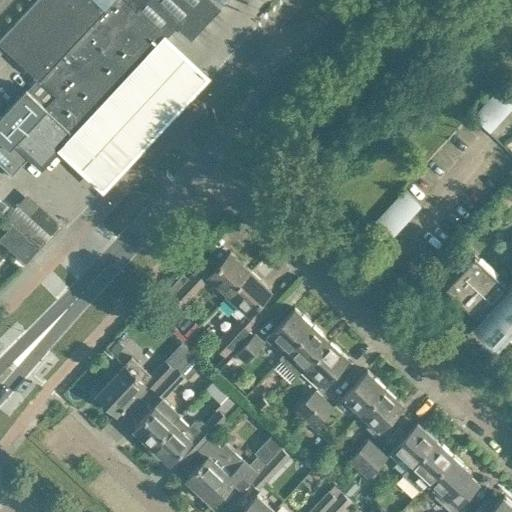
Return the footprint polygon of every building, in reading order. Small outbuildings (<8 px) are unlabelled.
[(32,0),(0,34),(0,39),(17,56),(54,16),(69,0),(32,0)] [(69,0),(54,16),(17,56),(40,77),(39,78),(28,90),(74,133),(123,82),(166,37),(179,24),(191,36),(218,8),(209,0),(69,0)] [(103,185),(210,69),(163,26),(71,127),(57,142),(60,144),(103,185)] [(511,108),(511,90),(503,82),(473,115),(490,131),(511,108)] [(0,137),(0,138),(0,137),(0,162),(12,174),(30,156),(42,168),(72,135),(74,133),(28,90),(0,119),(0,137)] [(31,176),(9,199),(44,231),(66,207),(31,176)] [(418,206),(404,193),(378,221),(392,233),(418,206)] [(14,225),(0,240),(13,252),(27,236),(14,225)] [(228,293),(249,270),(229,251),(216,264),(207,274),(210,276),(228,293)] [(475,255),(445,287),(478,318),(473,324),(495,344),(500,338),(505,343),(511,336),(511,281),(508,286),(475,255)] [(216,264),(208,256),(187,278),(182,274),(154,304),(167,317),(176,307),(178,309),(210,276),(207,274),(216,264)] [(228,293),(221,301),(239,317),(221,337),(231,347),(263,313),(254,305),(269,289),(249,270),(228,293)] [(286,350),(312,324),(294,307),(265,338),(274,345),(277,342),(286,350)] [(297,374),(304,367),(329,340),(312,324),(286,350),(280,358),(297,374)] [(244,361),(263,341),(253,332),(234,352),(244,361)] [(318,387),(347,356),(329,340),(304,367),(313,375),(309,379),(318,387)] [(123,403),(144,381),(153,390),(174,368),(173,368),(164,359),(150,375),(130,356),(95,393),(115,412),(120,406),(121,407),(124,404),(123,403)] [(148,448),(179,414),(163,399),(185,375),(182,372),(185,369),(179,363),(173,368),(174,368),(153,390),(161,397),(132,428),(140,436),(138,438),(148,448)] [(360,413),(384,386),(367,370),(338,400),(347,409),(351,404),(360,413)] [(373,433),(402,403),(384,386),(360,413),(369,422),(366,426),(373,433)] [(305,419),(324,398),(315,389),(296,410),(305,419)] [(270,404),(263,398),(256,406),(263,412),(270,404)] [(333,407),(324,398),(305,419),(314,427),(333,407)] [(226,415),(220,410),(207,423),(203,420),(196,420),(191,425),(179,414),(148,448),(158,457),(160,454),(168,461),(176,452),(185,460),(195,449),(196,450),(209,435),(208,434),(226,415)] [(411,465),(436,439),(418,422),(394,448),(394,449),(391,453),(398,460),(402,456),(411,464),(411,465)] [(249,481),(266,463),(257,455),(248,463),(225,441),(221,446),(209,435),(196,450),(205,458),(198,464),(197,463),(194,466),(195,467),(186,477),(212,502),(232,481),(241,490),(249,481)] [(359,467),(378,446),(369,438),(349,458),(359,467)] [(429,481),(453,455),(436,439),(411,465),(411,464),(403,473),(420,490),(429,481)] [(369,476),(388,455),(378,446),(359,467),(369,476)] [(292,456),(281,447),(266,463),(249,481),(259,491),(292,456)] [(470,471),(453,455),(429,481),(438,489),(434,493),(453,511),(478,484),(468,474),(470,471)] [(351,478),(341,488),(349,496),(359,485),(351,478)] [(324,511),(342,493),(332,484),(306,511),(324,511)] [(345,511),(353,504),(342,493),(324,511),(345,511)] [(272,511),(273,511),(256,494),(239,511),(272,511)] [(511,511),(511,505),(502,496),(493,507),(484,499),(471,511),(511,511)] [(376,503),(367,511),(383,511),(384,511),(376,503)]
